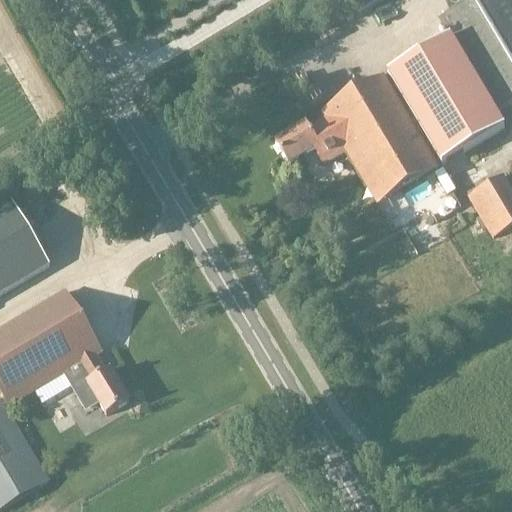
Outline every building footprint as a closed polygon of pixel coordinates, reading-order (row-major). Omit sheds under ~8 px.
[(348,0),(358,16),(384,1),(383,0),(348,0)] [(511,1),(511,0),(467,0),(439,18),(450,37),(455,34),(500,110),(511,102),(511,1)] [(415,122),(411,125),(419,139),(423,136),(441,167),(463,154),(494,136),(504,130),(450,39),(387,76),(415,122)] [(345,154),(376,207),(438,170),(419,139),(411,125),(383,78),(322,115),(325,120),(308,130),(306,126),(275,145),(288,168),(314,152),(323,167),(345,154)] [(511,228),(511,191),(503,176),(466,198),(492,241),(511,228)] [(0,212),(0,297),(49,268),(12,205),(0,212)] [(0,403),(0,511),(3,511),(51,483),(6,411),(65,376),(95,358),(101,355),(65,294),(0,332),(0,391),(5,400),(0,403)] [(95,358),(65,376),(84,409),(89,410),(98,404),(106,417),(129,404),(110,373),(106,375),(95,358)]
